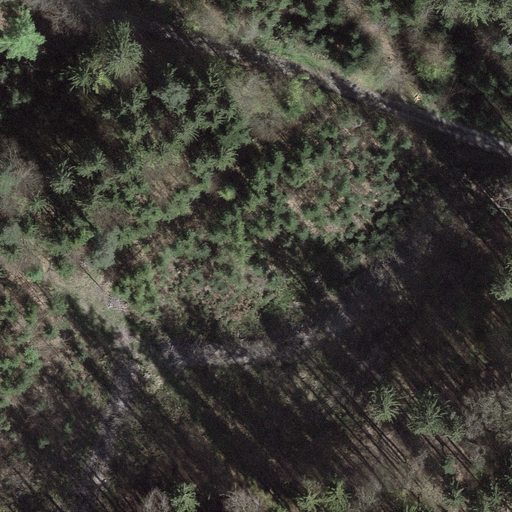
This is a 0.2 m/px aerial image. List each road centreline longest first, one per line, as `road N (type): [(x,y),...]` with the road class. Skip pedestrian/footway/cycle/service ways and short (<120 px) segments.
road 1 (track): [(72,0),(301,63),(511,149)]
road 2 (track): [(0,252),(60,283),(143,352),(272,511)]
